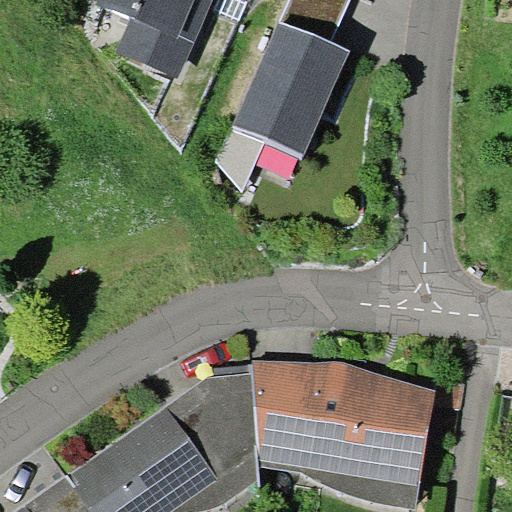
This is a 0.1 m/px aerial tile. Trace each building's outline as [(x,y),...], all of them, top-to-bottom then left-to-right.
[(99,0),(99,1),(132,15),(117,51),(180,78),(213,0),(212,0),(99,0)] [(289,0),(281,21),(331,42),(349,0),(289,0)] [(281,21),(278,20),(233,125),(235,126),(266,139),(305,155),(349,50),(331,42),(281,21)] [(242,191),(266,139),(235,126),(215,161),(242,191)] [(395,505),(415,507),(435,388),(345,365),(252,360),(260,466),(304,472),(315,480),(326,485),(338,490),(348,493),(365,499),(378,501),(395,505)] [(68,476),(94,511),(186,511),(223,487),(166,406),(68,476)]
